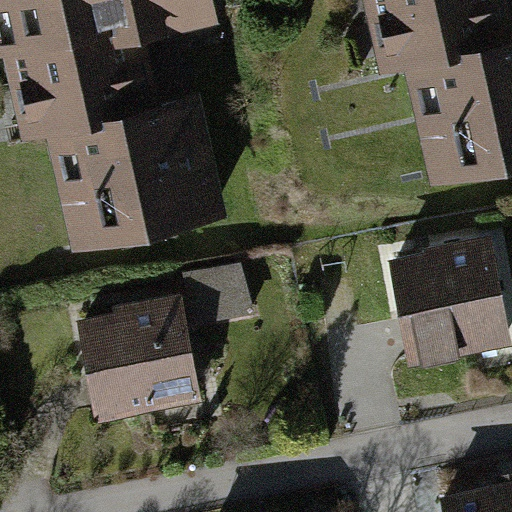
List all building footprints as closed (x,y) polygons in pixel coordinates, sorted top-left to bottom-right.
[(206,0),(0,0),(0,37),(1,43),(10,41),(29,123),(54,117),(80,235),(217,204),(193,96),(139,109),(121,30),(209,11),(206,0)] [(374,0),(388,58),(412,52),(438,169),(511,152),(511,39),(498,43),(487,0),(374,0)] [(431,255),(394,262),(410,352),(507,334),(490,241),(430,251),(431,255)] [(120,313),(84,321),(99,408),(196,390),(183,320),(208,317),(207,307),(249,299),(240,263),(187,272),(191,295),(120,308),(120,313)] [(511,511),(511,481),(444,496),(447,511),(511,511)]
